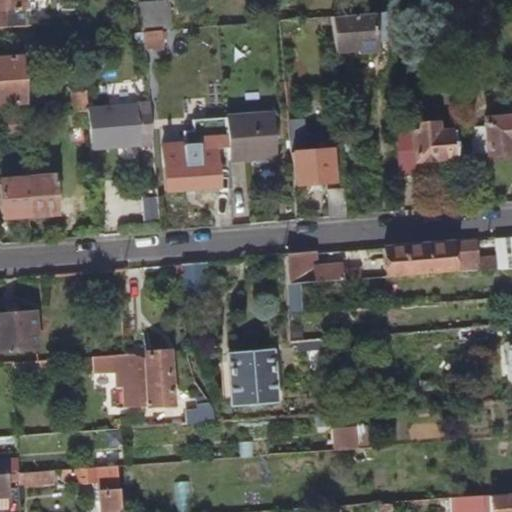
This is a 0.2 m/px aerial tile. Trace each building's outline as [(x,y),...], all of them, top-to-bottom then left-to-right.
[(0,0),(0,25),(19,24),(19,0),(0,0)] [(170,28),(167,0),(160,0),(136,2),(139,31),(142,31),(170,28)] [(386,39),(384,11),(359,13),(329,16),(331,50),(373,48),(373,40),(386,39)] [(296,32),(295,22),(282,23),(282,34),(296,32)] [(144,48),(162,47),(161,30),(143,31),(144,48)] [(0,101),(21,100),(18,54),(0,55),(0,101)] [(222,109),(220,81),(203,82),(204,109),(222,109)] [(134,84),(106,86),(107,101),(135,98),(134,84)] [(85,109),(83,89),(73,90),(74,112),(85,111),(85,109)] [(148,103),(135,104),(138,142),(151,140),(148,103)] [(138,142),(135,104),(85,109),(85,111),(88,152),(138,147),(138,142)] [(273,155),(270,112),(222,115),(225,158),(273,155)] [(0,132),(15,132),(14,116),(0,116),(0,132)] [(485,154),(510,153),(510,141),(511,140),(511,116),(483,119),(483,125),(468,126),(470,152),(485,151),(485,154)] [(455,158),(453,130),(435,131),(434,123),(393,125),(395,159),(411,158),(412,160),(455,158)] [(304,151),(303,131),(286,132),(287,153),(304,151)] [(215,187),(212,148),(161,152),(162,165),(160,165),(162,191),(215,187)] [(333,183),(331,150),(304,151),(287,153),(290,186),(333,183)] [(56,213),(54,175),(25,177),(28,215),(56,213)] [(28,215),(25,177),(0,179),(0,198),(1,217),(28,215)] [(345,216),(343,189),(324,191),(327,217),(345,216)] [(153,216),(151,196),(135,198),(138,218),(153,216)] [(511,236),(493,238),(494,256),(495,270),(511,268),(511,236)] [(495,270),(494,256),(475,257),(474,239),(380,246),(383,277),(495,270)] [(325,260),(324,251),(313,251),(314,260),(325,260)] [(350,279),(349,267),(326,269),(325,265),(312,265),(311,252),(280,254),(283,283),(350,279)] [(208,297),(205,260),(181,262),(182,298),(208,297)] [(0,346),(36,345),(33,310),(0,311),(0,346)] [(323,351),(321,337),(296,339),(296,353),(303,353),(307,353),(323,351)] [(511,349),(503,350),(505,376),(511,375),(511,349)] [(326,376),(323,351),(307,353),(309,378),(326,376)] [(172,407),(169,353),(124,356),(114,356),(116,390),(123,390),(124,409),(172,407)] [(275,400),(272,356),(228,359),(232,403),(275,400)] [(41,374),(40,362),(10,364),(11,376),(41,374)] [(217,424),(216,415),(215,412),(214,410),(200,411),(201,425),(217,424)] [(356,427),(331,427),(331,450),(356,450),(356,427)] [(117,511),(114,467),(52,471),(53,481),(60,480),(68,485),(85,483),(87,511),(117,511)] [(51,490),(50,471),(28,473),(29,491),(51,490)] [(0,496),(3,496),(2,481),(15,480),(14,474),(0,474),(0,496)] [(511,511),(511,494),(489,496),(490,511),(511,511)] [(479,511),(481,511),(480,496),(450,498),(450,511),(479,511)] [(490,511),(489,496),(480,496),(481,511),(480,511),(490,511)]
